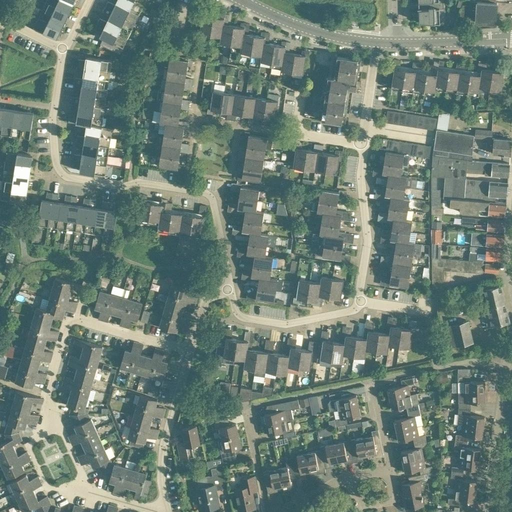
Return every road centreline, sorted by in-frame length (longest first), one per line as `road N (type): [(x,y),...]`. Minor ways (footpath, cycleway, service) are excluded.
road 1 (residential): [(229,291),(214,202),(204,192),(63,175),(54,107)]
road 2 (residential): [(46,394),(67,324),(81,320),(187,349)]
road 3 (residential): [(162,511),(161,454),(187,349)]
road 4 (residential): [(357,308),(367,241),(364,145)]
road 5 (residential): [(357,308),(287,324),(241,317),(229,291)]
road 6 (residential): [(511,366),(488,511)]
road 7 (residential): [(239,0),(310,30),(376,43)]
